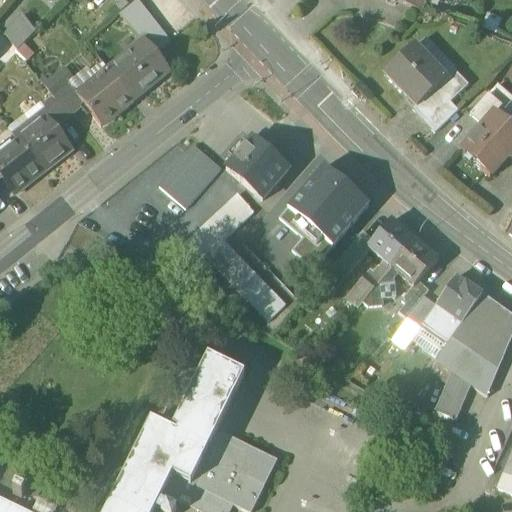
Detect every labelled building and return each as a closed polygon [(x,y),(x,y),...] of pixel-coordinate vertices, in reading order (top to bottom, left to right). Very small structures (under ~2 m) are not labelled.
[(389,0),(421,12),(425,0),(389,0)] [(172,44),(138,2),(119,18),(141,45),(145,42),(156,56),(172,44)] [(2,35),(18,49),(36,30),(20,16),(2,35)] [(0,34),(0,67),(16,55),(0,34)] [(42,46),(32,37),(16,54),(26,63),(42,46)] [(156,56),(145,42),(141,45),(108,72),(132,104),(170,73),(156,56)] [(446,82),(413,48),(384,75),(416,109),(417,109),(437,90),(446,82)] [(108,72),(102,65),(87,77),(93,84),(78,97),(76,98),(83,107),(101,129),(132,104),(108,72)] [(437,90),(417,109),(416,109),(413,112),(435,136),(459,113),(451,105),(469,87),(455,73),(437,90)] [(511,102),(510,100),(511,98),(497,86),(488,97),(502,109),(494,118),(511,133),(511,102)] [(78,97),(70,87),(60,95),(75,114),(83,107),(76,98),(78,97)] [(502,109),(488,97),(470,118),(483,129),(494,117),(494,118),(502,109)] [(53,101),(43,108),(58,127),(68,120),(53,101)] [(42,112),(13,136),(18,143),(43,173),(72,149),(42,112)] [(511,133),(494,118),(494,117),(483,129),(462,153),(477,166),(475,168),(490,181),(507,161),(511,163),(511,133)] [(251,142),(226,173),(263,204),(289,174),(251,142)] [(0,157),(0,176),(2,179),(16,196),(43,173),(18,143),(0,157)] [(193,149),(159,191),(186,213),(221,172),(193,149)] [(323,169),(287,212),(332,251),(369,208),(323,169)] [(236,198),(180,252),(197,269),(207,260),(224,244),(253,216),(236,198)] [(287,212),(279,221),(302,241),(291,254),(313,273),(332,251),(287,212)] [(414,243),(392,223),(374,244),(368,251),(370,252),(384,264),(391,270),(414,243)] [(363,234),(333,270),(345,281),(370,252),(368,251),(374,244),(363,234)] [(414,243),(391,270),(398,276),(398,277),(412,289),(413,289),(414,290),(418,285),(437,263),(414,243)] [(285,307),(224,244),(207,260),(268,324),(285,307)] [(384,264),(379,270),(378,270),(374,275),(374,276),(371,280),(377,285),(391,270),(384,264)] [(377,285),(368,296),(361,304),(367,310),(382,308),(381,301),(395,300),(393,282),(398,277),(398,276),(391,270),(377,285)] [(367,277),(346,301),(356,309),(361,304),(368,296),(377,285),(371,280),(367,277)] [(456,279),(436,308),(460,325),(461,326),(465,320),(466,320),(482,297),(456,279)] [(412,289),(404,300),(404,308),(398,315),(405,321),(424,299),(429,294),(418,285),(414,290),(413,289),(412,289)] [(466,320),(442,354),(435,365),(453,377),(471,390),(487,400),(511,339),(511,318),(482,297),(466,320)] [(424,299),(405,321),(419,334),(424,328),(423,327),(436,308),(424,299)] [(460,325),(436,308),(423,327),(424,328),(447,344),(460,325)] [(437,361),(447,344),(424,328),(419,334),(405,321),(388,342),(403,353),(411,344),(437,361)] [(0,511),(176,511),(160,504),(172,479),(240,511),(252,511),(277,463),(217,434),(246,375),(209,357),(174,429),(179,432),(178,435),(151,422),(107,511),(22,511),(0,501),(0,511)] [(471,390),(453,377),(437,414),(457,423),(471,390)] [(511,455),(502,480),(511,483),(511,455)] [(401,478),(390,474),(381,496),(392,500),(401,478)] [(37,497),(33,508),(42,511),(53,511),(56,505),(37,497)]
